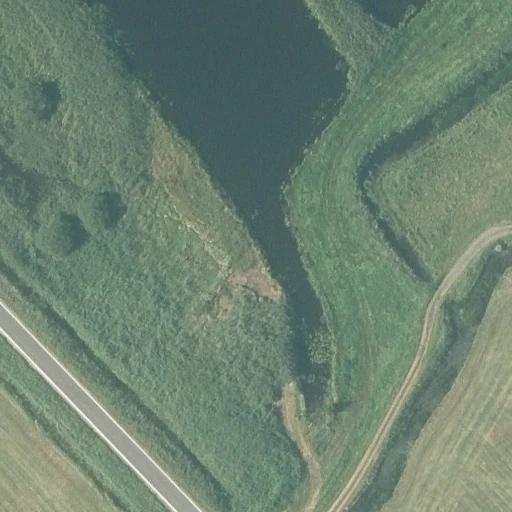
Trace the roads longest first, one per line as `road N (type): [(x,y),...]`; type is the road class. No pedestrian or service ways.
road 1 (track): [(332,511),(417,359),(433,300),(485,236),(511,228)]
road 2 (tertiary): [(182,511),(0,321)]
